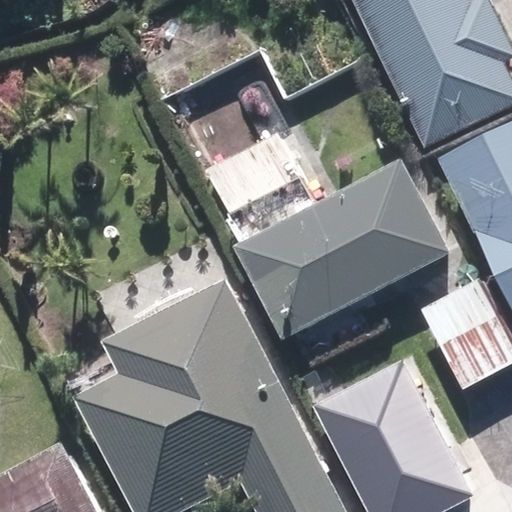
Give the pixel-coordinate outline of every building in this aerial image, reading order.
[(383,0),(436,126),(511,93),(511,7),(509,0),(383,0)] [(511,108),(451,139),(511,260),(511,108)] [(416,150),(258,227),(301,314),(459,237),(416,150)] [(511,352),(511,311),(487,262),(439,287),(480,368),(511,352)] [(370,511),(372,511),(241,273),(139,328),(158,363),(109,390),(171,504),(258,456),(288,511),(370,511)] [(328,399),(388,511),(429,511),(487,481),(417,352),(328,399)] [(94,511),(118,499),(80,429),(0,472),(0,511),(94,511)]
